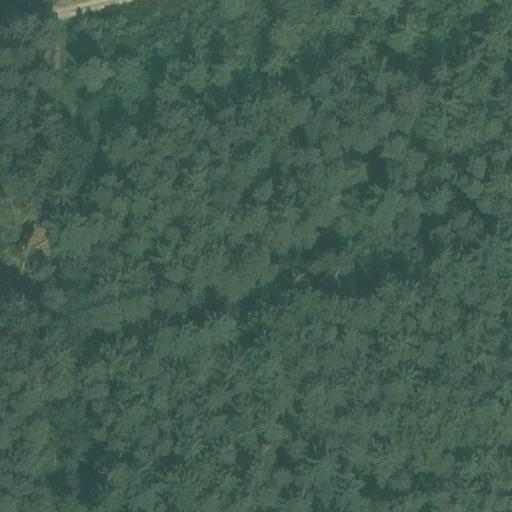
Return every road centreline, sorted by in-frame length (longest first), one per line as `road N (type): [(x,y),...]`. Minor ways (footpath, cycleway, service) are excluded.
road 1 (track): [(70,511),(75,12)]
road 2 (track): [(0,30),(132,0)]
